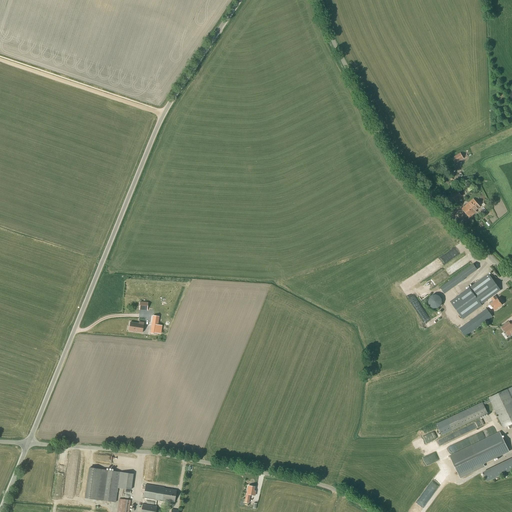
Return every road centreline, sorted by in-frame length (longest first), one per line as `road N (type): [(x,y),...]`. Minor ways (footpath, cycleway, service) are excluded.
road 1 (unclassified): [(28,444),(164,111),(239,0)]
road 2 (unclassified): [(371,511),(315,482),(149,453),(28,444)]
road 3 (unclassified): [(511,280),(397,163),(332,46),(316,0)]
road 4 (track): [(163,114),(0,59)]
